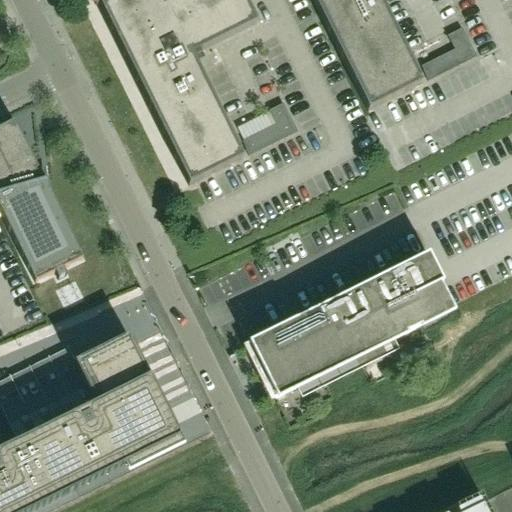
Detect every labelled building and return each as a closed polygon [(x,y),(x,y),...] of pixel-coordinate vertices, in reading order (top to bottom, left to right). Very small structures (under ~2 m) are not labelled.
[(243,160),(192,57),(256,25),(243,0),(166,0),(167,2),(165,3),(163,0),(107,0),(95,5),(96,7),(98,6),(188,187),(243,160)] [(422,86),(378,0),(310,0),(367,113),(422,86)] [(431,102),(480,86),(464,37),(448,42),(455,63),(422,73),(431,102)] [(248,158),(297,134),(283,105),(268,112),(275,126),(242,142),(248,158)] [(82,262),(49,195),(49,194),(45,168),(37,172),(14,124),(0,130),(0,218),(1,218),(35,285),(54,275),(57,282),(66,278),(63,271),(82,262)] [(249,344),(276,400),(414,331),(454,312),(442,287),(427,257),(387,276),(249,344)] [(180,441),(128,338),(74,365),(95,407),(0,453),(0,511),(36,511),(125,468),(180,441)] [(483,511),(482,508),(479,502),(457,511),(483,511)]
